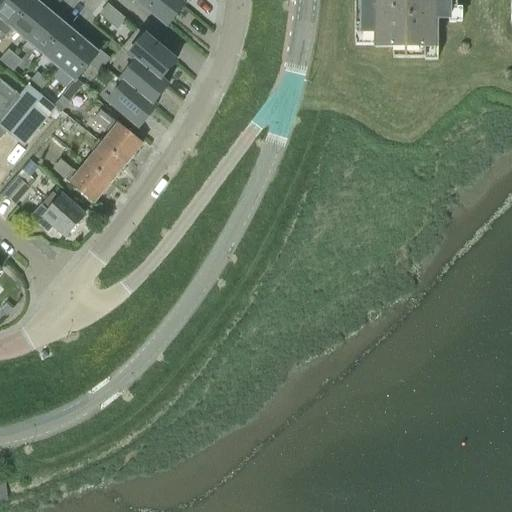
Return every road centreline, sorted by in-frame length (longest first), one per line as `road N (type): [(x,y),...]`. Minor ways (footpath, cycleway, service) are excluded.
road 1 (track): [(26,430),(45,453),(80,452),(155,401),(189,366),(283,220),(326,110),(295,73)]
road 2 (tertiary): [(0,435),(67,417),(140,368),(211,271),(285,108)]
road 3 (unclassified): [(70,292),(119,295),(255,126),(285,108)]
road 4 (residential): [(70,292),(216,76)]
